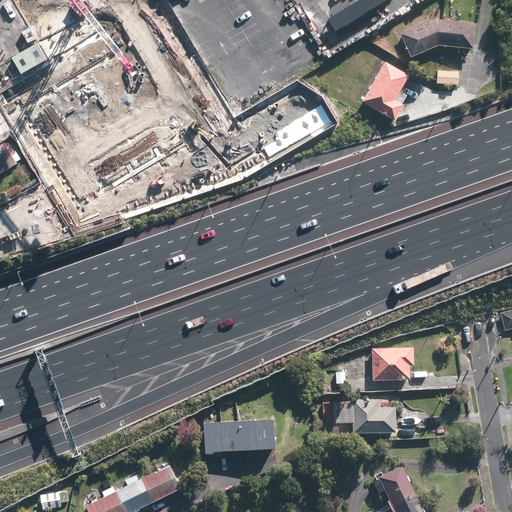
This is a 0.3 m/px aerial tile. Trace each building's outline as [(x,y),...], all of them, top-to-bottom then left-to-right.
[(11,0),(37,43),(10,59),(20,74),(47,58),(51,65),(65,57),(67,59),(112,33),(114,36),(136,23),(123,1),(124,0),(101,0),(92,6),(88,0),(11,0)] [(220,112),(163,11),(88,51),(0,97),(0,104),(63,201),(220,112)] [(408,57),(438,45),(471,49),(474,24),(434,20),(399,34),(408,57)] [(408,76),(385,62),(361,102),(393,121),(402,105),(394,100),(408,76)] [(437,70),(436,83),(457,85),(458,72),(437,70)] [(188,172),(184,165),(197,158),(187,141),(174,148),(171,143),(119,174),(110,178),(119,194),(128,189),(136,203),(188,172)] [(5,144),(5,143),(0,145),(0,173),(16,164),(11,156),(12,156),(12,154),(14,153),(8,142),(5,144)] [(119,194),(110,178),(80,196),(88,209),(89,212),(119,194)] [(88,209),(80,196),(60,208),(68,221),(88,209)] [(511,309),(499,313),(504,330),(511,328),(511,309)] [(412,347),(371,348),(372,381),(409,379),(409,365),(413,365),(412,347)] [(345,371),(336,372),(336,384),(346,383),(345,371)] [(355,397),(355,431),(398,430),(397,405),(383,404),(383,397),(355,397)] [(272,419),(201,422),(203,451),(273,448),(272,419)] [(353,432),(353,419),(337,419),(337,440),(353,440),(353,432)] [(166,461),(84,505),(87,511),(132,511),(180,487),(166,461)] [(425,511),(403,466),(380,479),(396,511),(425,511)] [(62,506),(62,503),(69,501),(67,490),(59,492),(59,490),(39,495),(43,510),(62,506)]
